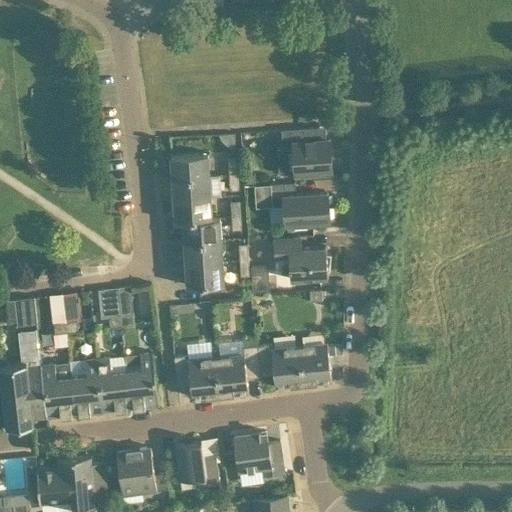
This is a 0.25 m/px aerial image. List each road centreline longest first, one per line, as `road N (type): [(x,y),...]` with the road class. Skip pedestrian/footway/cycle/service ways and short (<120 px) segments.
road 1 (residential): [(308,404),(345,399),(356,385),(364,93),(355,0)]
road 2 (residential): [(13,290),(147,272),(147,219),(116,27)]
road 3 (residential): [(308,404),(74,434)]
road 4 (unclassified): [(348,511),(371,497),(414,489),(511,488)]
